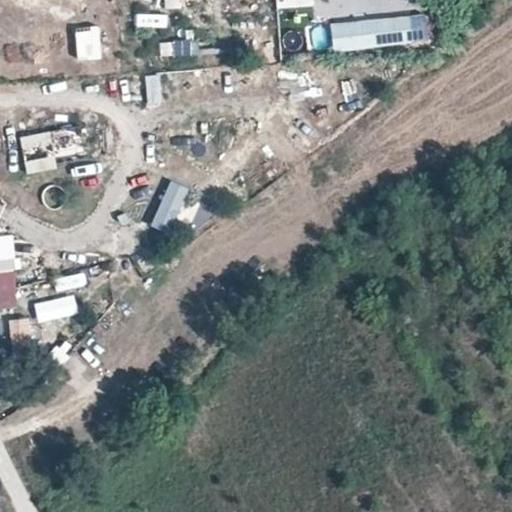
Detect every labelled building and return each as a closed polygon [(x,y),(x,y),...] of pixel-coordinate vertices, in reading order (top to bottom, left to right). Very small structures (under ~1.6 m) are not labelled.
[(137,15),(138,29),(169,29),(169,15),(137,15)] [(429,16),(334,27),(337,53),(432,43),(429,16)] [(103,60),(102,27),(78,28),(79,60),(103,60)] [(286,70),(289,86),(335,79),(333,63),(286,70)] [(147,107),(164,106),(162,76),(146,77),(147,107)] [(23,135),(27,174),(61,171),(60,161),(84,158),(81,129),(23,135)] [(172,236),(178,223),(201,233),(216,201),(173,181),(152,226),(172,236)] [(47,209),(67,203),(62,184),(42,190),(47,209)] [(0,310),(19,310),(16,236),(0,236),(0,310)] [(57,293),(86,287),(84,275),(55,281),(57,293)] [(31,318),(9,321),(13,352),(35,349),(31,318)] [(0,388),(20,386),(17,362),(0,363),(0,388)]
